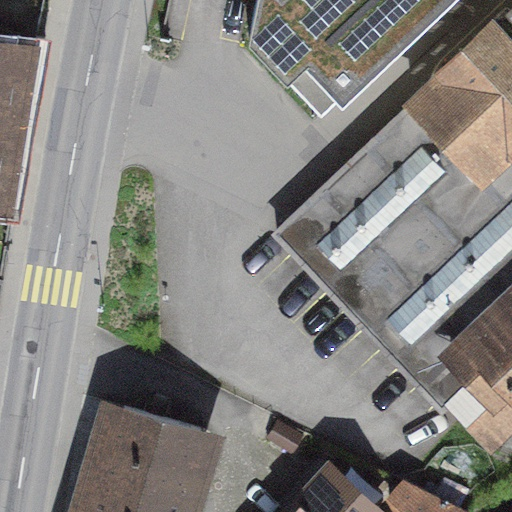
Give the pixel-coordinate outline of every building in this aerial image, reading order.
[(297,43),(330,80),(418,0),(233,0),(230,17),(271,70),(297,43)] [(511,9),(277,232),(442,407),(452,399),(493,442),(511,423),(511,9)] [(0,158),(18,55),(0,51),(0,158)] [(126,406),(122,404),(90,511),(179,511),(205,428),(131,407),(133,403),(128,402),(126,406)] [(389,497),(405,511),(468,511),(470,511),(405,479),(389,497)] [(296,511),(359,511),(326,481),(296,511)]
